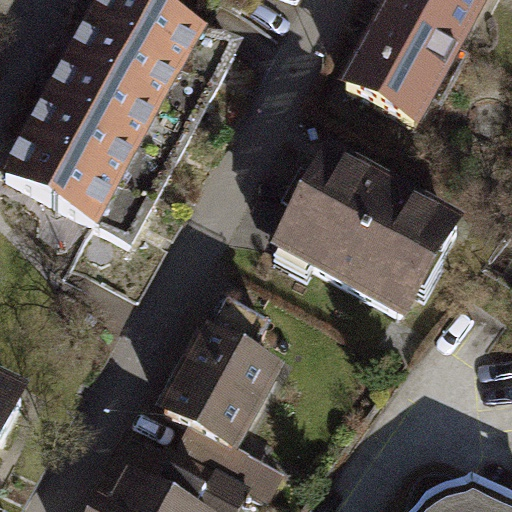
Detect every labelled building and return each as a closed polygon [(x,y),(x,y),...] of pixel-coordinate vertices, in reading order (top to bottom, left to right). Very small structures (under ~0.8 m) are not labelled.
[(216,45),(132,0),(110,0),(93,31),(194,85),(216,45)] [(504,0),(399,0),(388,20),(468,65),(504,0)] [(468,65),(388,20),(345,98),(424,142),(468,65)] [(194,85),(93,31),(71,71),(172,126),(194,85)] [(172,126),(71,71),(49,111),(150,166),(172,126)] [(150,166),(49,111),(27,152),(128,206),(150,166)] [(128,206),(27,152),(5,192),(106,246),(128,206)] [(454,252),(320,174),(258,281),(392,358),(454,252)] [(263,349),(215,322),(153,432),(181,448),(170,469),(241,510),(245,511),(270,511),(280,494),(234,468),(277,391),(248,375),(263,349)] [(0,409),(0,462),(21,420),(0,409)] [(147,509),(122,495),(112,511),(240,511),(241,510),(170,469),(147,509)] [(511,511),(511,500),(472,482),(430,511),(511,511)]
